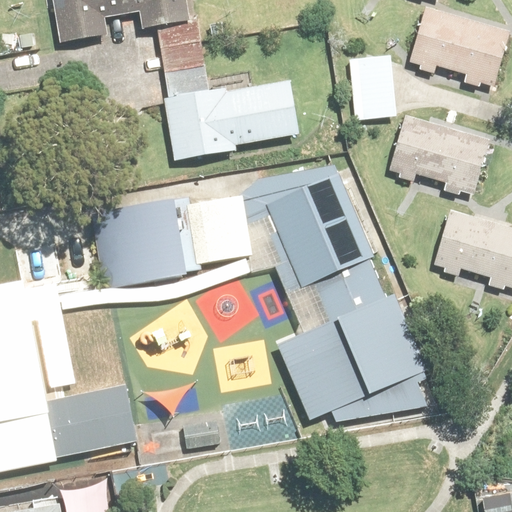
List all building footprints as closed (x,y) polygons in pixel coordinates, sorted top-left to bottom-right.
[(95,0),(97,9),(60,13),(58,0),(40,0),(16,3),(24,73),(66,68),(64,45),(103,42),(106,54),(115,53),(157,50),(152,0),(95,0)] [(418,0),(322,0),(409,28),(418,0)] [(430,10),(413,64),(422,66),(420,72),(435,77),(438,70),(465,78),(463,84),(484,91),(486,84),(495,87),(511,36),(430,10)] [(182,48),(128,54),(143,184),(197,178),(196,171),(267,166),(262,106),(189,111),(182,48)] [(364,74),(319,77),(323,148),(368,145),(364,74)] [(407,128),(396,174),(400,175),(397,187),(414,191),(417,179),(444,186),(442,194),(479,203),(492,150),(407,128)] [(68,208),(85,290),(252,264),(280,329),(376,295),(313,159),(68,208)] [(489,287),(511,294),(511,233),(456,216),(438,274),(459,280),(461,273),(490,282),(489,287)] [(66,287),(62,249),(18,255),(23,292),(66,287)] [(0,463),(112,437),(99,383),(0,406),(0,463)] [(223,449),(221,426),(187,429),(189,452),(223,449)]
